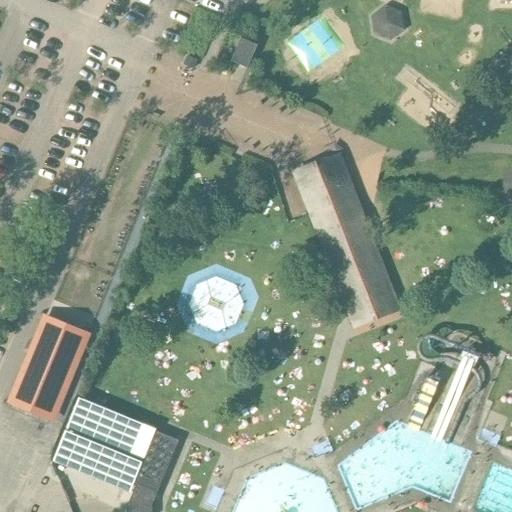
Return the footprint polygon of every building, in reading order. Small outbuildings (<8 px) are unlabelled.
[(249,69),(258,46),(241,39),(232,62),(249,69)] [(353,330),(403,311),(360,201),(341,153),(316,162),(301,168),(290,172),(309,219),(343,306),(351,325),(353,330)] [(502,192),(500,206),(511,207),(511,171),(504,170),(502,192)] [(13,400),(11,402),(52,419),(54,414),(86,336),(46,319),(13,400)] [(177,436),(166,432),(165,436),(158,434),(155,433),(155,434),(153,438),(135,483),(137,484),(130,501),(129,511),(151,511),(152,506),(161,483),(179,442),(175,440),(177,436)] [(117,494),(134,451),(111,442),(94,485),(117,494)]
